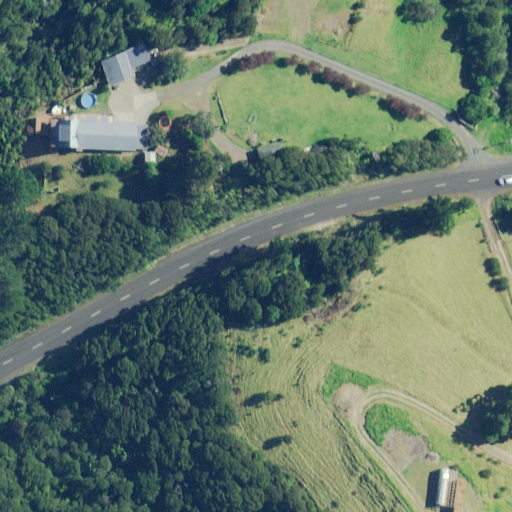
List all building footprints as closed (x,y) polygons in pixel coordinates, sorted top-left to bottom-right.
[(279,0),(269,0),(263,15),(272,19),(279,0)] [(140,57),(136,46),(96,61),(106,87),(133,77),(128,61),(140,57)] [(157,69),(151,63),(140,74),(145,79),(157,69)] [(112,123),(112,116),(72,115),(71,120),(50,119),(49,148),(134,151),(135,124),(112,123)] [(448,470),(438,469),(434,504),(443,505),(448,470)]
